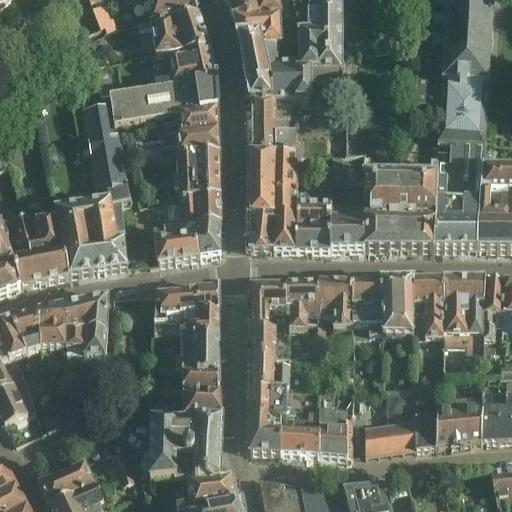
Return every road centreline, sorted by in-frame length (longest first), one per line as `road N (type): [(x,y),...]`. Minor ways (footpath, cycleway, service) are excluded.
road 1 (residential): [(236,276),(232,106),(204,0)]
road 2 (residential): [(236,276),(511,274)]
road 3 (residential): [(511,460),(338,481),(242,476)]
road 4 (residential): [(236,276),(0,316)]
road 5 (residential): [(242,476),(235,460),(236,276)]
